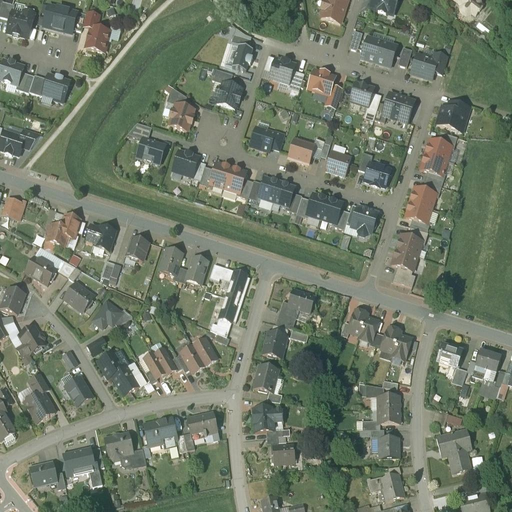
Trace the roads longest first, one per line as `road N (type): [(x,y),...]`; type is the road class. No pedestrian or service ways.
road 1 (residential): [(0,177),(273,266)]
road 2 (residential): [(398,203),(426,97),(336,65)]
road 3 (residential): [(398,203),(206,143)]
road 4 (residential): [(434,316),(416,400),(426,511)]
road 5 (residential): [(273,266),(233,396)]
road 6 (residential): [(113,416),(70,339),(37,309)]
road 7 (residential): [(113,416),(0,466)]
road 8 (residential): [(233,396),(113,416)]
